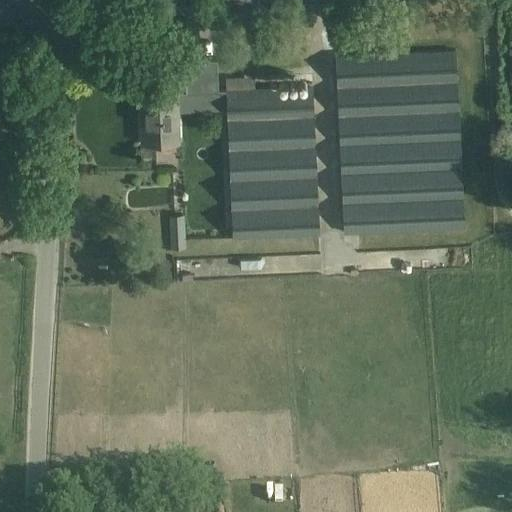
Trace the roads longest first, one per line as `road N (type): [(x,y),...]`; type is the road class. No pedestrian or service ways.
road 1 (unclassified): [(39,511),(51,14)]
road 2 (unclassified): [(51,14),(202,0)]
